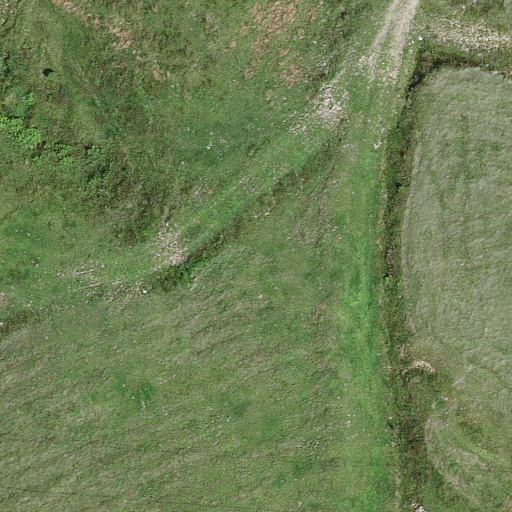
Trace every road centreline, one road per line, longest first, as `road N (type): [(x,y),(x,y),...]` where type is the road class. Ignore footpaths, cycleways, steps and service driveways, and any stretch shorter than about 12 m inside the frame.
road 1 (track): [(430,0),(409,35),(382,142),(370,245),(391,511)]
road 2 (track): [(0,316),(211,241),(285,175),(409,35)]
